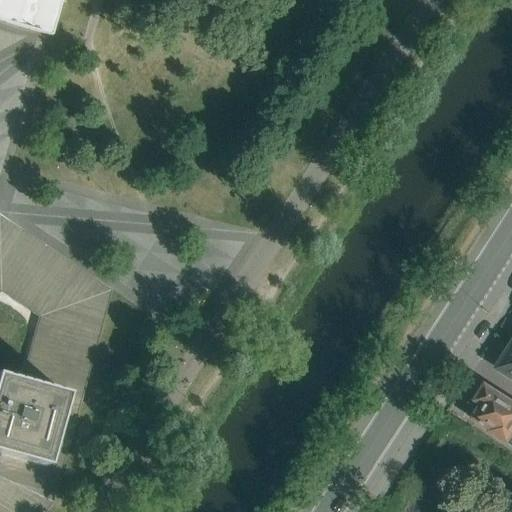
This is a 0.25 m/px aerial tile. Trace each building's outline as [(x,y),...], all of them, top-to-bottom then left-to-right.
[(0,0),(0,21),(21,28),(51,36),(59,8),(61,0),(0,0)] [(0,0),(0,190),(44,38),(0,25),(0,0)] [(0,511),(46,511),(53,503),(112,290),(0,214),(0,292),(1,292),(38,317),(20,383),(40,388),(20,460),(5,455),(0,453),(0,511)] [(511,346),(511,347),(508,348),(504,354),(505,357),(498,369),(511,378),(511,346)] [(45,466),(64,395),(20,383),(16,381),(0,376),(0,454),(5,456),(5,455),(44,466),(45,466)] [(511,404),(486,388),(470,413),(476,417),(475,419),(489,428),(487,432),(508,446),(509,445),(511,446),(511,404)]
